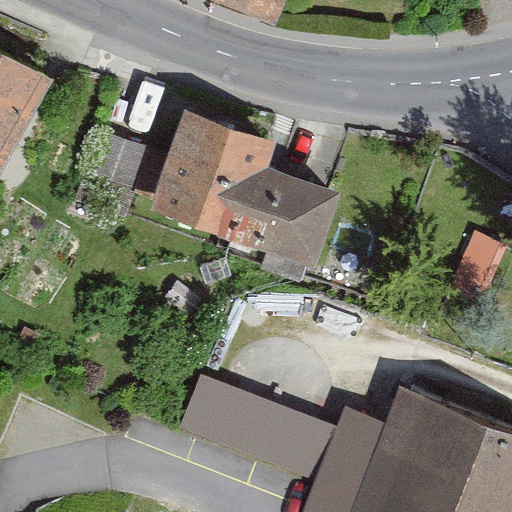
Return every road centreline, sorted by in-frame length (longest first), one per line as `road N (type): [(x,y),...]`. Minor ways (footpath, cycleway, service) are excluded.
road 1 (tertiary): [(94,0),(211,49),(329,81),(491,82)]
road 2 (residential): [(195,511),(126,500),(65,511)]
